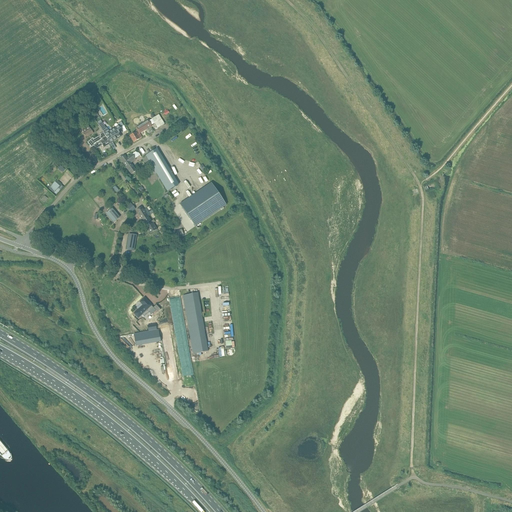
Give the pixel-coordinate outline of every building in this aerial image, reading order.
[(158,115),(152,119),(154,123),(158,128),(164,124),(162,120),(158,115)] [(130,135),(130,136),(133,142),(142,137),(139,133),(152,126),(151,125),(154,123),(152,119),(149,121),(148,120),(136,128),(137,130),(135,131),(135,132),(134,133),(130,135)] [(102,122),(99,124),(103,132),(110,143),(115,140),(117,139),(111,130),(109,131),(107,128),(107,129),(102,122)] [(119,125),(111,130),(117,139),(121,136),(120,134),(123,132),(127,130),(124,126),(121,122),(118,124),(119,125)] [(87,138),(94,133),(91,129),(90,129),(89,126),(82,130),(87,138)] [(93,138),(87,142),(88,143),(91,147),(94,145),(98,143),(100,141),(102,144),(104,147),(110,143),(103,132),(103,133),(99,135),(100,136),(94,139),(93,138)] [(157,149),(145,155),(166,192),(178,185),(157,149)] [(127,167),(126,168),(132,175),(136,172),(130,163),(135,159),(135,158),(132,154),(127,158),(124,155),(120,159),(127,167)] [(49,187),(49,188),(50,189),(57,195),(64,187),(57,181),(56,180),(49,187)] [(210,184),(180,204),(195,226),(225,206),(210,184)] [(131,212),(135,209),(131,204),(127,208),(131,212)] [(112,207),(106,213),(114,222),(120,216),(112,207)] [(142,220),(148,216),(142,207),(136,210),(142,220)] [(146,228),(150,234),(157,229),(153,223),(153,224),(148,216),(142,220),(147,227),(146,228)] [(181,229),(170,234),(172,239),(183,235),(181,229)] [(134,251),(136,235),(128,234),(126,250),(134,251)] [(194,293),(183,295),(193,354),(205,352),(194,293)] [(143,300),(139,305),(143,308),(139,312),(135,317),(140,321),(143,316),(146,318),(150,313),(152,316),(156,311),(151,307),(152,307),(143,300)] [(164,324),(162,315),(161,315),(161,316),(154,317),(157,332),(164,331),(162,325),(164,324)] [(183,353),(179,328),(167,331),(171,355),(183,353)]
